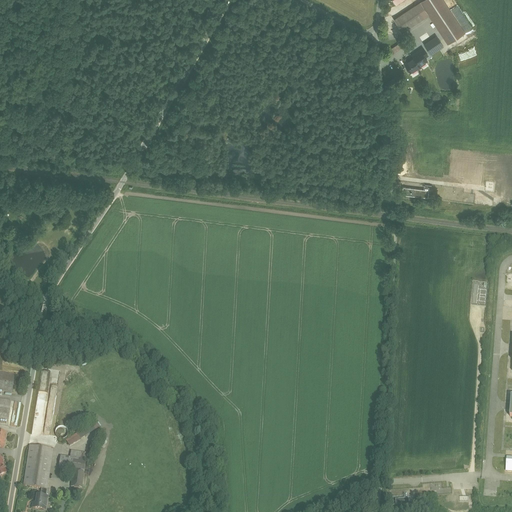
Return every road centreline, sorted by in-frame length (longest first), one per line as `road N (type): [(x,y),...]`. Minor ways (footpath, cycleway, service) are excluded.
road 1 (unclassified): [(9,511),(42,310),(228,0)]
road 2 (unclassified): [(378,511),(396,237)]
road 3 (unclassified): [(381,0),(379,43),(294,0)]
